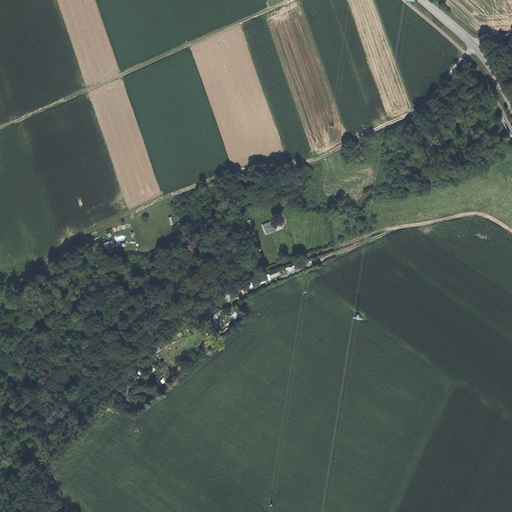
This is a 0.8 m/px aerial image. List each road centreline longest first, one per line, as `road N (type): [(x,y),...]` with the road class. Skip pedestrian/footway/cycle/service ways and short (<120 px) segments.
road 1 (track): [(511,33),(480,41),(418,108),(326,153),(210,179),(89,230),(47,266),(0,280)]
road 2 (track): [(0,127),(289,0)]
road 3 (track): [(196,303),(225,284),(389,227)]
road 4 (track): [(389,227),(238,297)]
road 5 (secondary): [(422,0),(488,63),(511,105)]
road 6 (track): [(389,227),(477,213),(511,231)]
